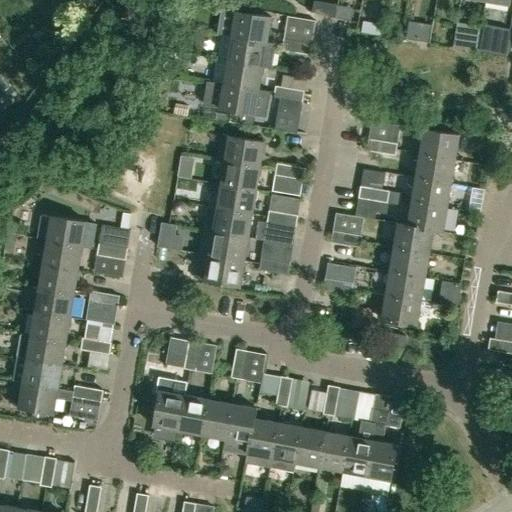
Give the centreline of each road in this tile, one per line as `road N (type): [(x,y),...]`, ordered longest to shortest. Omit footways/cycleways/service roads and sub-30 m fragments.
road 1 (residential): [(292,344),(336,97),(473,122)]
road 2 (residential): [(458,394),(497,213),(511,197)]
road 3 (residential): [(458,394),(309,360),(292,344)]
road 4 (residential): [(292,344),(134,323)]
road 5 (residential): [(134,323),(110,448)]
road 6 (residential): [(511,509),(458,394)]
